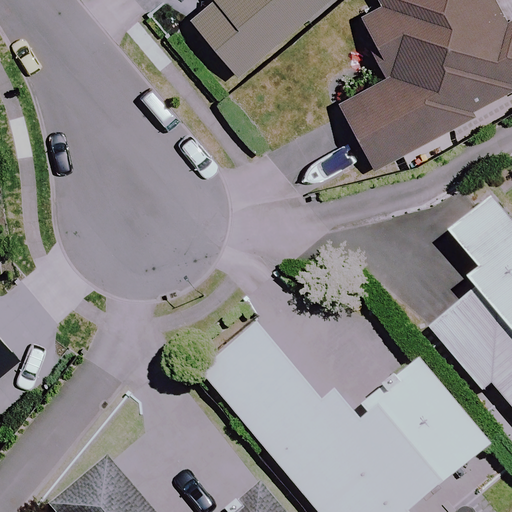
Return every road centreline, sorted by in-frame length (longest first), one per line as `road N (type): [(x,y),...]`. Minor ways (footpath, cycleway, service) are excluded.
road 1 (unknown): [(152,215),(138,296),(0,474)]
road 2 (residential): [(2,0),(165,234)]
